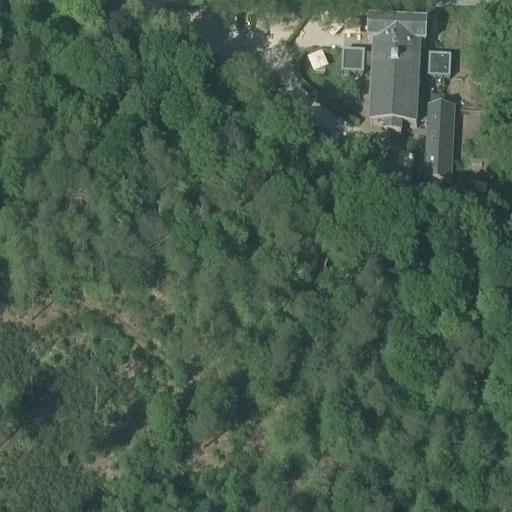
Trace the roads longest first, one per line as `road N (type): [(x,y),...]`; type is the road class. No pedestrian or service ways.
road 1 (track): [(82,0),(511,289)]
road 2 (unknown): [(0,225),(420,511)]
road 3 (unknown): [(82,2),(0,104)]
